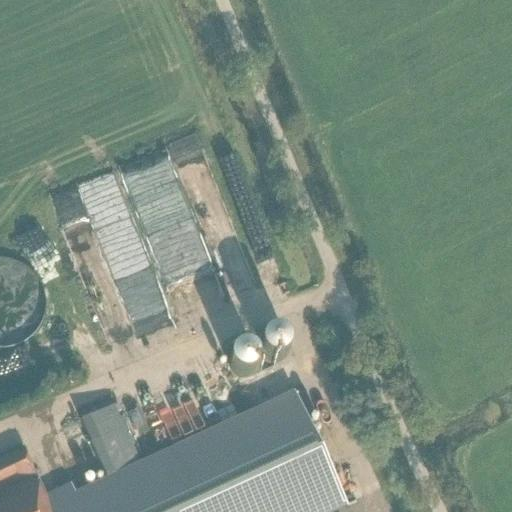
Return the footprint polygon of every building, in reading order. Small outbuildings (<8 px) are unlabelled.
[(178,167),(179,183),(194,220),(197,220),(218,211),(213,199),(213,195),(203,171),(202,161),(199,154),(198,139),(181,140),(169,145),(178,167)] [(110,172),(51,192),(78,270),(143,248),(137,231),(142,229),(127,186),(116,190),(110,172)] [(186,239),(195,270),(200,268),(205,286),(216,283),(203,235),(186,239)] [(0,350),(3,350),(16,347),(26,341),(35,333),(41,323),(44,311),(43,299),(40,288),(34,278),(25,269),(13,264),(1,261),(0,261),(0,350)] [(245,376),(250,364),(234,357),(229,370),(245,376)] [(330,511),(343,506),(294,398),(75,500),(69,487),(44,498),(22,451),(0,461),(0,511),(330,511)] [(79,423),(103,475),(136,460),(113,408),(79,423)]
